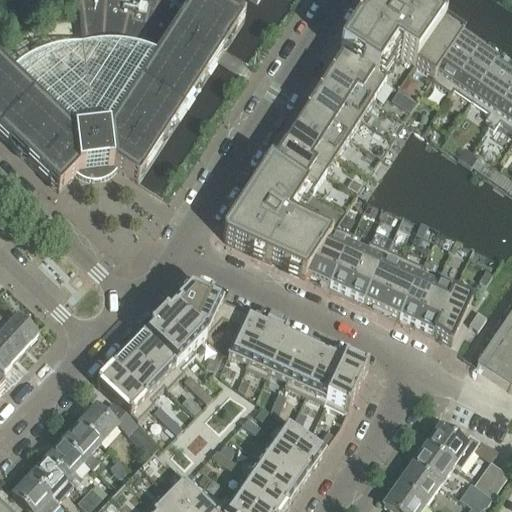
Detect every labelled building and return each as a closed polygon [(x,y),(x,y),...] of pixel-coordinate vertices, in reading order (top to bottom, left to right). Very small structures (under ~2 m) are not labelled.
[(0,141),(58,197),(75,179),(77,181),(80,182),(83,184),(86,185),(89,186),(96,185),(104,184),(108,182),(110,180),(113,177),(116,174),(137,188),(221,59),(244,23),(207,0),(75,0),(81,47),(71,49),(62,51),(53,54),(44,58),(36,63),(28,68),(20,74),(13,81),(0,68),(0,141)] [(511,67),(508,65),(488,52),(469,40),(450,27),(408,0),(383,0),(344,61),(347,63),(335,81),(323,99),(312,117),(300,135),(288,153),(276,172),(273,169),(225,242),(224,244),(225,245),(225,246),(226,247),(227,248),(281,272),(306,283),(308,280),(430,95),(511,148),(511,67)] [(457,164),(463,168),(470,157),(464,153),(457,164)] [(470,157),(463,168),(469,172),(477,162),(470,157)] [(332,242),(308,280),(329,290),(348,249),(352,240),(336,233),(331,242),(332,242)] [(365,257),(346,298),(353,301),(364,306),(382,266),(387,256),(375,251),(369,248),(365,257)] [(348,249),(329,290),(346,298),(365,257),(348,249)] [(382,266),(364,306),(372,310),(381,314),(399,274),(404,264),(395,260),(387,256),(382,266)] [(399,274),(381,314),(392,319),(399,322),(417,282),(420,276),(421,272),(415,269),(404,264),(399,274)] [(417,282),(399,322),(411,328),(416,330),(437,284),(432,282),(420,276),(417,282)] [(478,287),(485,291),(491,281),(485,276),(478,287)] [(437,284),(416,330),(431,337),(433,338),(454,292),(452,291),(437,284)] [(454,292),(433,338),(450,350),(471,305),(473,301),(454,292)] [(185,298),(172,312),(205,344),(206,344),(221,327),(222,328),(229,312),(222,309),(212,304),(198,298),(193,296),(189,294),(185,298)] [(162,322),(157,327),(160,330),(190,360),(192,358),(205,344),(172,312),(162,322)] [(229,312),(222,328),(239,335),(227,362),(246,371),(249,372),(268,330),(246,320),(235,315),(229,312)] [(476,316),(467,330),(476,335),(485,322),(476,316)] [(0,375),(3,378),(4,377),(37,341),(17,322),(9,330),(0,322),(0,375)] [(495,345),(493,348),(511,360),(511,326),(509,325),(506,328),(511,332),(501,349),(495,345)] [(152,332),(142,343),(179,379),(180,377),(195,362),(192,358),(190,360),(160,330),(157,327),(152,332)] [(246,371),(244,376),(267,386),(269,381),(268,381),(288,339),(268,330),(249,372),(246,371)] [(288,339),(268,381),(269,381),(285,389),(288,390),(307,348),(288,339)] [(132,353),(127,358),(130,361),(164,394),(163,395),(166,398),(184,381),(180,377),(179,379),(142,343),(132,353)] [(285,389),(283,393),(306,404),(327,357),(307,348),(288,390),(285,389)] [(477,372),(476,373),(511,397),(511,396),(511,360),(493,348),(490,352),(496,356),(483,376),(477,372)] [(327,357),(306,404),(325,413),(327,408),(347,366),(344,364),(344,365),(327,357)] [(122,363),(112,374),(149,410),(150,408),(163,395),(164,394),(130,361),(127,358),(122,363)] [(210,364),(205,373),(213,377),(218,367),(210,364)] [(327,408),(325,413),(345,422),(347,418),(349,415),(348,415),(355,400),(359,393),(358,393),(362,384),(363,384),(367,375),(355,369),(355,370),(347,366),(327,408)] [(107,379),(96,391),(98,393),(127,421),(129,423),(130,423),(137,429),(154,412),(150,408),(149,410),(112,374),(110,376),(107,379)] [(189,382),(183,388),(191,396),(197,389),(189,382)] [(242,387),(238,395),(244,399),(248,390),(242,387)] [(197,389),(191,396),(198,403),(204,396),(197,389)] [(204,396),(198,403),(206,410),(212,404),(204,396)] [(278,399),(273,409),(281,413),(286,403),(278,399)] [(273,409),(269,418),(277,423),(281,413),(273,409)] [(94,412),(78,430),(100,451),(117,433),(149,462),(157,453),(135,432),(112,410),(103,420),(95,412),(94,412)] [(159,413),(153,419),(161,427),(167,421),(159,413)] [(298,418),(293,427),(301,432),(306,422),(298,418)] [(167,421),(161,427),(168,434),(174,428),(167,421)] [(247,425),(241,431),(241,432),(250,438),(255,431),(247,425)] [(174,428),(168,434),(176,441),(182,435),(174,428)] [(78,430),(61,448),(83,469),(84,468),(92,476),(100,468),(91,461),(100,451),(78,430)] [(274,448),(273,449),(311,476),(325,456),(286,430),(274,448)] [(255,431),(250,438),(259,444),(264,437),(255,431)] [(467,443),(463,449),(438,432),(424,452),(453,472),(459,476),(477,450),(467,443)] [(327,437),(321,446),(328,451),(334,442),(327,437)] [(270,445),(256,465),(260,468),(260,467),(298,494),(311,476),(273,449),(274,448),(270,445)] [(61,448),(44,466),(67,487),(72,492),(73,492),(76,494),(83,486),(75,479),(83,469),(61,448)] [(439,492),(453,472),(424,452),(411,472),(439,492)] [(216,456),(210,463),(211,463),(220,470),(225,462),(217,457),(216,456)] [(161,511),(168,505),(182,490),(185,487),(167,471),(166,469),(163,472),(155,463),(153,462),(104,511),(161,511)] [(225,462),(220,470),(228,475),(233,468),(225,462)] [(44,466),(28,483),(58,511),(59,511),(57,509),(72,492),(67,487),(44,466)] [(117,467),(109,476),(120,485),(127,477),(117,467)] [(260,468),(248,485),(286,511),(298,494),(260,467),(260,468)] [(233,468),(228,475),(237,481),(242,474),(233,468)] [(487,491),(499,474),(490,468),(474,491),(492,504),(496,497),(487,491)] [(425,511),(439,492),(411,472),(397,491),(425,511)] [(496,497),(508,481),(499,474),(487,491),(496,497)] [(58,511),(28,483),(11,501),(22,511),(58,511)] [(237,501),(236,503),(249,511),(285,511),(286,511),(248,485),(237,501)] [(182,490),(168,505),(175,511),(205,511),(199,506),(186,493),(188,491),(185,487),(182,490)] [(424,511),(425,511),(397,491),(382,511),(424,511)] [(91,494),(83,503),(93,511),(95,511),(102,504),(91,494)] [(233,498),(223,511),(249,511),(236,503),(237,501),(233,498)] [(93,511),(83,503),(77,510),(79,511),(93,511)] [(475,511),(485,511),(489,508),(482,503),(475,511)]
